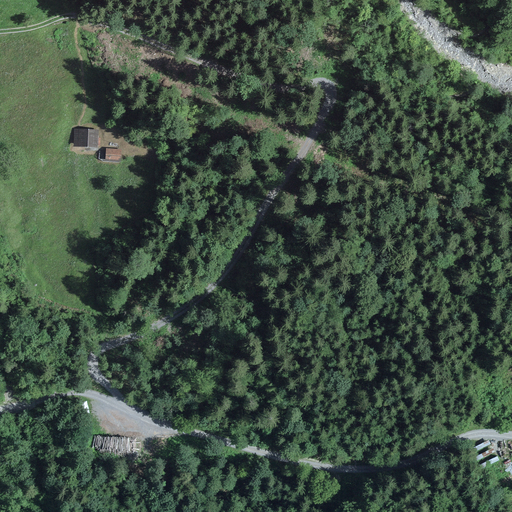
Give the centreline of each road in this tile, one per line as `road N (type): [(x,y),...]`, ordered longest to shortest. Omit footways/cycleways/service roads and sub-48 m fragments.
road 1 (track): [(125,407),(95,373),(96,350),(160,324),(228,269),(337,94),(319,82),(274,86),(107,17),(78,14),(0,32)]
road 2 (track): [(204,434),(331,468),(378,468),(468,435),(511,435)]
road 3 (track): [(0,408),(65,392),(125,407)]
